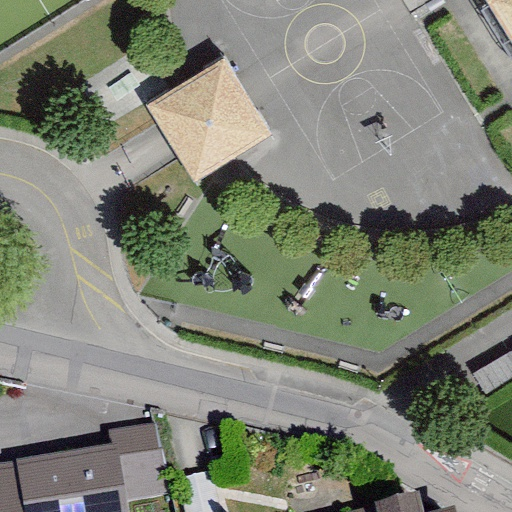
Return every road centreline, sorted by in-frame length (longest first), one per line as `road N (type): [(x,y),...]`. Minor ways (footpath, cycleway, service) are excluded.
road 1 (residential): [(109,369),(362,420),(510,511)]
road 2 (residential): [(0,174),(40,180),(101,286),(109,369)]
